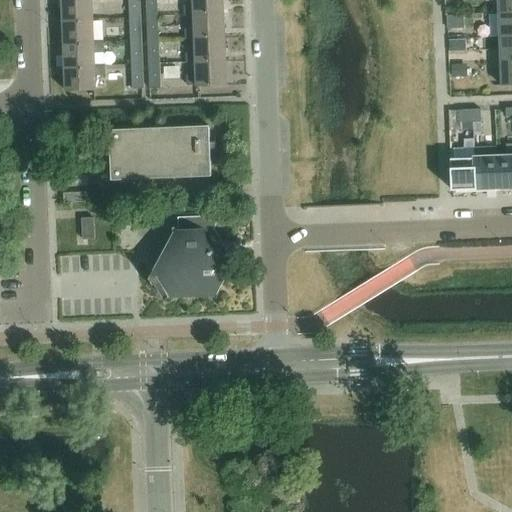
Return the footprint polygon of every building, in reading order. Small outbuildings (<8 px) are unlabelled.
[(92,0),(62,0),(63,20),(93,19),(92,0)] [(128,0),(130,18),(141,17),(140,0),(128,0)] [(157,0),(146,0),(147,18),(158,17),(157,0)] [(224,14),(223,0),(193,0),(194,5),(184,5),(185,16),(194,16),(224,14)] [(511,0),(496,0),(497,14),(511,13),(511,0)] [(511,13),(497,14),(498,39),(511,38),(511,13)] [(225,38),(224,14),(194,16),(195,28),(185,29),(186,39),(195,39),(225,38)] [(456,29),(456,15),(448,15),(449,30),(456,29)] [(131,41),(142,40),(141,17),(130,18),(131,41)] [(158,17),(147,18),(148,41),(159,41),(158,17)] [(93,19),(63,20),(64,43),(94,42),(93,19)] [(226,61),(225,38),(195,39),(195,52),(186,52),(187,63),(196,63),(226,61)] [(511,38),(498,39),(499,63),(511,62),(511,38)] [(132,65),(143,65),(142,40),(131,41),(132,65)] [(467,52),(467,40),(449,41),(450,53),(467,52)] [(159,41),(148,41),(149,65),(160,64),(159,41)] [(103,42),(94,42),(64,43),(65,68),(95,67),(94,53),(104,52),(103,42)] [(227,86),(226,61),(196,63),(196,75),(187,76),(188,87),(197,86),(197,87),(227,86)] [(511,62),(499,63),(500,87),(511,86),(511,62)] [(160,64),(149,65),(150,89),(161,89),(160,64)] [(465,78),(464,64),(452,65),(452,78),(465,78)] [(132,90),(144,89),(143,65),(132,65),(132,90)] [(66,92),(96,91),(95,76),(103,76),(103,66),(95,67),(65,68),(66,92)] [(481,109),(471,110),(472,122),(474,122),(482,122),(481,109)] [(471,110),(461,110),(462,122),(472,122),(471,110)] [(482,122),(474,122),(474,135),(482,135),(482,122)] [(212,176),(211,150),(210,143),(210,126),(110,130),(112,181),(212,176)] [(511,156),(498,157),(499,189),(511,188),(511,156)] [(498,157),(475,158),(476,190),(499,189),(498,157)] [(475,158),(451,159),(452,191),(476,190),(475,158)] [(88,186),(87,176),(63,177),(64,187),(88,186)] [(88,192),(64,193),(64,203),(88,202),(88,192)] [(174,232),(150,277),(164,298),(214,296),(216,299),(219,298),(218,294),(235,261),(229,253),(223,242),(214,229),(218,221),(214,216),(178,218),(179,230),(177,230),(175,228),(173,229),(174,232)] [(94,218),(93,218),(82,219),(83,240),(96,239),(94,218)]
